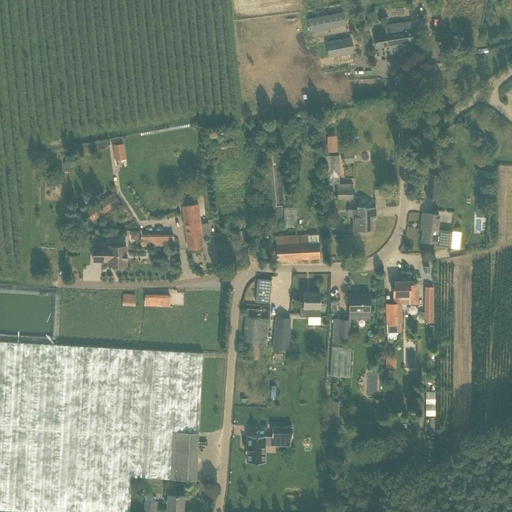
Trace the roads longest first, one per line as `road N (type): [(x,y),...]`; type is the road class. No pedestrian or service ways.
road 1 (unclassified): [(216,511),(235,300),(244,276),(263,268),(353,268),(382,257),(402,220),(409,164),(431,132),(511,71)]
road 2 (track): [(244,276),(168,285),(0,280)]
road 3 (unknown): [(511,40),(438,51),(411,64),(401,142),(409,164)]
